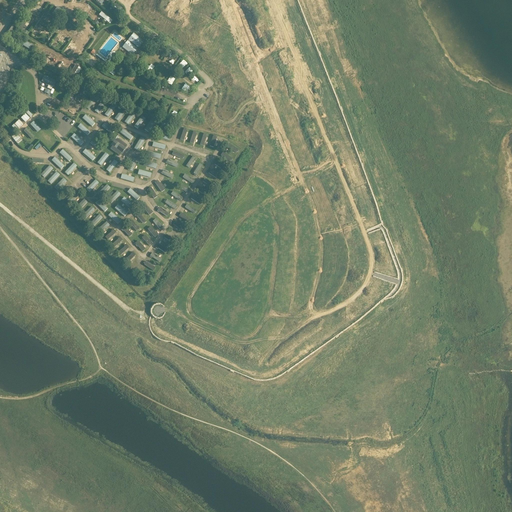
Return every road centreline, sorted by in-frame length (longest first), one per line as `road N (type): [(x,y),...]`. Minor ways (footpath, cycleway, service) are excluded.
road 1 (track): [(303,186),(243,228),(194,298),(194,315),(247,337),(347,300),(367,279),(367,238),(273,10)]
road 2 (track): [(231,0),(230,39),(260,79),(312,202),(321,256),(309,315)]
road 3 (track): [(0,204),(136,316)]
